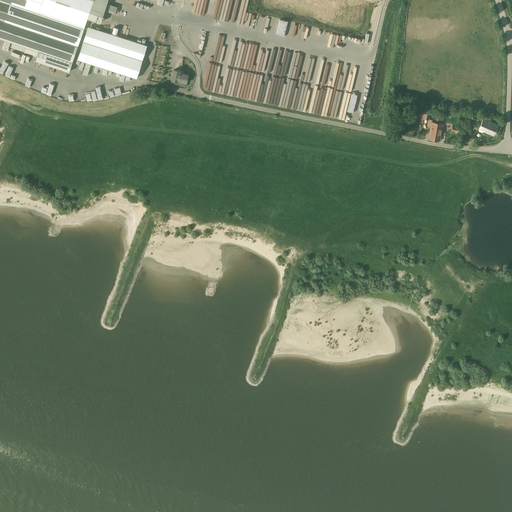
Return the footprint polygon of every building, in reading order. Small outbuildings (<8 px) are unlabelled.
[(0,0),(0,37),(25,47),(24,51),(37,56),(35,60),(69,72),(87,18),(100,22),(104,10),(115,14),(118,6),(107,3),(107,0),(0,0)] [(136,78),(147,45),(88,26),(77,59),(136,78)] [(235,37),(232,48),(237,50),(238,44),(241,45),(243,40),(235,37)] [(304,101),(308,102),(317,56),(315,55),(313,64),(309,63),(308,70),(306,70),(309,54),(306,54),(300,80),(303,81),(303,79),(305,80),(303,92),(299,91),(297,100),(293,99),(291,108),(297,110),(304,111),(306,105),(303,104),(304,101)] [(0,70),(14,78),(17,72),(12,69),(14,66),(9,63),(8,65),(2,62),(1,63),(0,62),(0,70)] [(174,70),(171,83),(177,85),(178,84),(180,85),(186,86),(188,74),(184,73),(184,71),(182,71),(174,70)] [(37,82),(38,80),(33,78),(30,87),(40,91),(42,84),(37,82)] [(101,89),(96,91),(96,94),(91,95),(92,101),(114,96),(113,91),(108,92),(109,95),(103,97),(101,89)] [(434,139),(438,116),(437,116),(436,122),(432,122),(432,119),(429,119),(430,113),(424,112),(423,119),(428,120),(427,125),(431,126),(429,139),(434,139)] [(438,116),(434,139),(440,140),(442,123),(438,123),(439,116),(438,116)] [(494,135),(498,125),(494,123),(484,119),(479,129),(483,131),(494,135)] [(472,127),(473,123),(467,121),(464,130),(470,132),(470,131),(472,127)]
